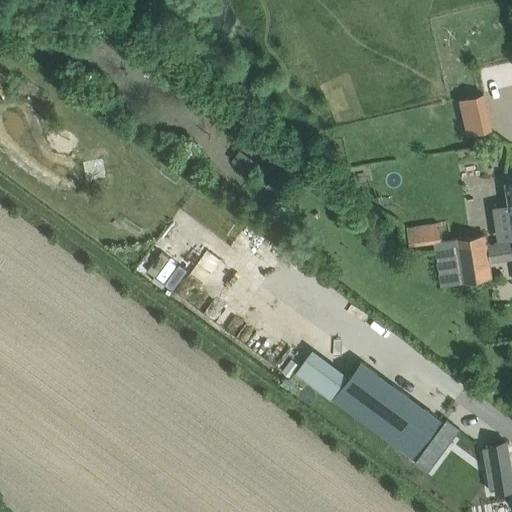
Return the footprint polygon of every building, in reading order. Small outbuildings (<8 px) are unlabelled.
[(483,94),(461,99),(464,111),(486,106),(483,94)] [(438,223),(407,228),(409,245),(433,241),(441,240),(440,232),(438,223)] [(485,234),(456,238),(463,282),(492,277),(489,261),(487,248),(487,243),(485,234)] [(295,371),(333,399),(351,375),(313,347),(295,371)] [(412,457),(440,420),(360,362),(351,375),(333,399),(412,457)] [(447,420),(431,442),(444,452),(460,429),(447,420)] [(506,443),(483,447),(490,490),(511,486),(511,477),(511,478),(506,443)]
